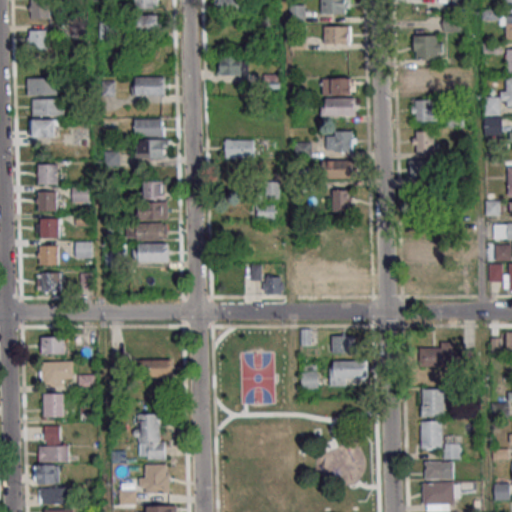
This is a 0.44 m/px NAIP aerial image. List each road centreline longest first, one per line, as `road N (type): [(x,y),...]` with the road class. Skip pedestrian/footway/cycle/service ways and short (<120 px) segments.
road 1 (residential): [(201,511),(186,0)]
road 2 (residential): [(376,0),(390,511)]
road 3 (residential): [(0,313),(511,312)]
road 4 (residential): [(0,139),(10,511)]
